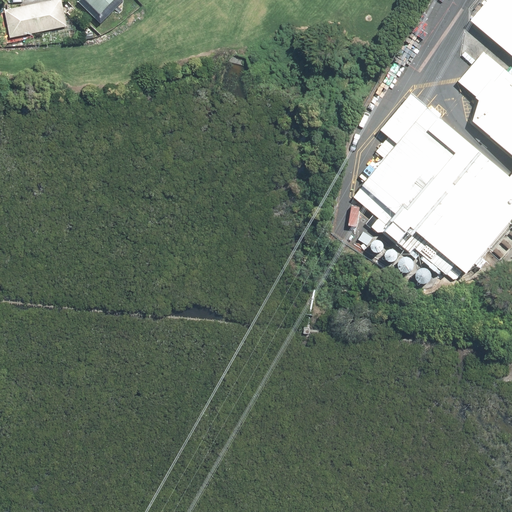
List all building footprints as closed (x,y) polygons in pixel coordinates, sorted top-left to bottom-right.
[(67,0),(55,0),(9,7),(13,34),(71,25),(67,0)] [(88,0),(105,15),(119,0),(88,0)] [(372,227),(416,260),(419,255),(451,280),(463,280),(470,272),(511,218),(511,1),(510,0),(486,0),(467,23),(511,60),(511,79),(481,54),(456,83),(476,102),(469,123),(511,161),(511,169),(506,176),(439,119),(442,116),(433,107),(425,108),(408,94),(378,132),(393,147),(350,199),(377,219),(372,227)] [(380,245),(379,243),(377,241),(374,239),(371,239),(369,240),(366,241),(365,243),(364,246),(364,248),(364,251),(366,253),(368,255),(370,256),(373,256),(376,255),(378,253),(380,251),(381,248),(380,245)] [(395,254),(394,251),(392,249),(389,248),(386,248),(384,248),(381,250),(380,252),(379,254),(378,257),(379,260),(381,262),(383,264),(385,265),(388,265),(391,264),(393,262),(395,260),(395,257),(395,254)] [(412,265),(411,263),(409,261),(407,259),(404,259),(401,260),(399,261),(397,263),(396,266),(396,268),(396,271),(398,273),(400,275),(402,276),(405,276),(408,275),(410,273),(412,271),(413,268),(412,265)] [(429,276),(428,274),(426,271),(423,270),(421,270),(418,271),(415,272),(414,274),(413,277),(413,279),(413,282),(415,284),(417,286),(419,287),(422,287),(425,286),(427,284),(429,282),(430,279),(429,276)]
